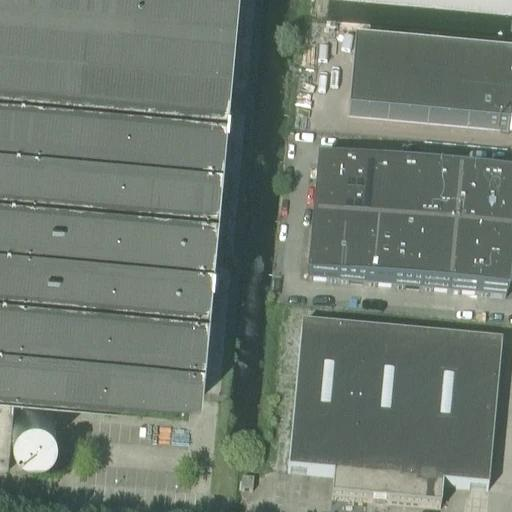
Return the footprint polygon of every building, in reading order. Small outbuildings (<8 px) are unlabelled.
[(11,385),(198,402),(234,0),(0,0),(0,470),(3,471),(11,385)] [(511,0),(327,0),(326,24),(511,41),(511,0)] [(511,62),(353,48),(347,118),(507,133),(507,132),(511,132),(511,62)] [(319,165),(313,223),(342,226),(347,168),(319,165)] [(342,226),(370,229),(375,170),(347,168),(342,226)] [(375,170),(370,229),(398,231),(403,173),(375,170)] [(398,231),(426,234),(431,175),(403,173),(398,231)] [(431,175),(426,234),(454,236),(459,178),(431,175)] [(481,239),(487,180),(459,178),(454,236),(481,239)] [(511,217),(511,182),(487,180),(481,239),(510,242),(511,217)] [(313,223),(308,282),(337,285),(337,284),(342,226),(313,223)] [(342,226),(337,284),(337,285),(364,288),(370,229),(342,226)] [(370,229),(364,288),(392,290),(398,231),(370,229)] [(426,234),(398,231),(392,290),(420,293),(426,234)] [(426,234),(420,293),(448,295),(454,236),(426,234)] [(481,239),(454,236),(448,295),(476,298),(481,239)] [(476,298),(504,300),(510,242),(481,239),(476,298)] [(441,490),(487,494),(501,347),(300,329),(286,475),(332,479),(330,501),(439,511),(441,490)] [(241,481),(240,493),(251,494),(253,482),(241,481)]
